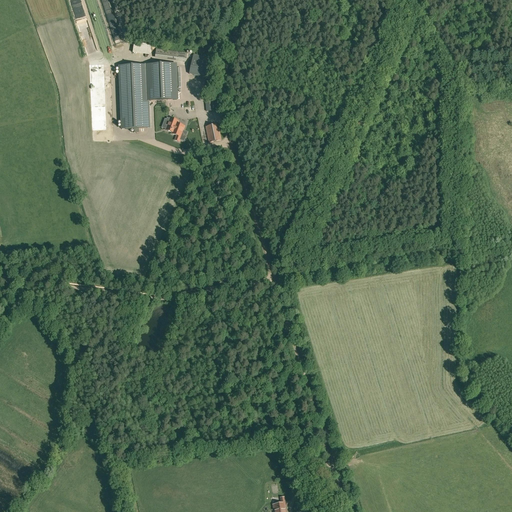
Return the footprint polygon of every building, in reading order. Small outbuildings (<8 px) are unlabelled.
[(133,43),(132,54),(149,55),(150,45),(133,43)] [(186,61),(187,54),(156,50),(156,55),(177,58),(177,60),(186,61)] [(214,60),(194,55),(189,74),(210,79),(214,60)] [(138,66),(119,67),(122,129),(134,129),(134,133),(139,133),(139,129),(147,128),(146,101),(149,101),(177,100),(176,65),(159,65),(138,66)] [(205,103),(206,112),(214,111),(213,102),(205,103)] [(178,122),(170,118),(166,130),(172,133),(172,134),(181,137),(184,127),(177,124),(178,122)] [(206,128),(209,143),(221,140),(218,125),(206,128)] [(286,511),(285,503),(273,505),(273,511),(286,511)]
